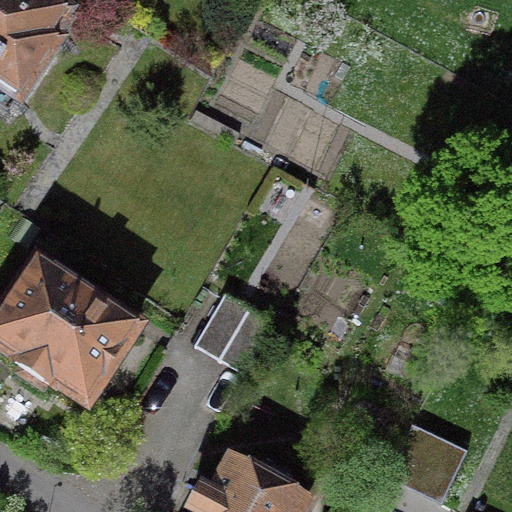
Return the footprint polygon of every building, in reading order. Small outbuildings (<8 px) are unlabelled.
[(85,30),(40,0),(0,0),(0,94),(27,113),(85,30)] [(154,337),(32,261),(0,311),(0,367),(96,427),(154,337)] [(226,296),(196,348),(245,377),(275,325),(226,296)] [(412,427),(387,479),(442,506),(467,454),(412,427)] [(303,511),(306,508),(232,467),(215,498),(202,491),(189,511),(303,511)]
